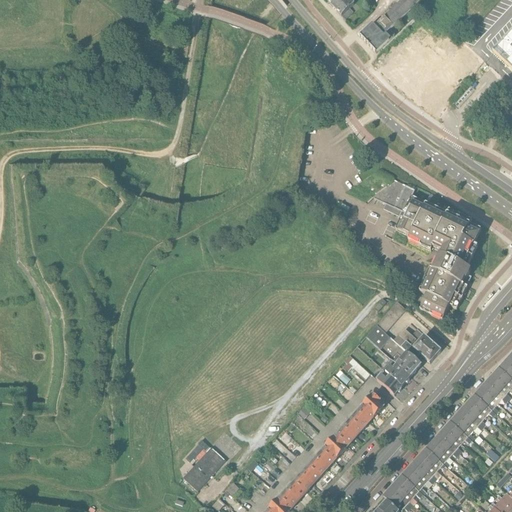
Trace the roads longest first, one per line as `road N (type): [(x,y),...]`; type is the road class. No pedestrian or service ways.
road 1 (tertiary): [(272,0),(377,110),(511,211)]
road 2 (tertiary): [(511,190),(386,103),(291,0)]
road 3 (track): [(168,152),(75,147),(10,154),(1,166),(0,224)]
road 4 (residential): [(461,373),(439,373),(314,511)]
road 5 (unknown): [(258,511),(373,391),(400,416)]
road 6 (residential): [(357,511),(475,381),(469,364)]
road 7 (secondary): [(336,511),(461,373)]
